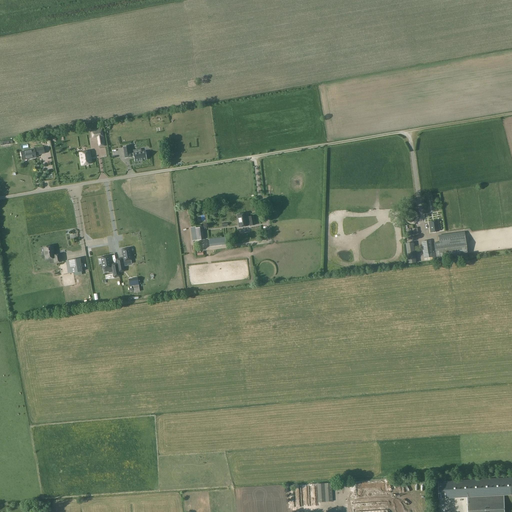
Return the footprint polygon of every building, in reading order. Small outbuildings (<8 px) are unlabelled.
[(126,129),(127,137),(135,136),(135,134),(144,132),(144,134),(148,134),(147,126),(126,129)] [(102,129),(90,131),(91,137),(103,135),(102,129)] [(130,154),(129,146),(123,147),(124,159),(130,158),(130,157),(133,157),(134,162),(139,161),(139,162),(142,161),(146,160),(145,152),(141,152),(140,149),(133,151),(133,154),(130,154)] [(36,149),(34,149),(21,152),(22,160),(36,158),(36,157),(38,156),(38,155),(45,154),(43,147),(36,149)] [(78,151),(51,155),(53,172),(81,168),(78,151)] [(79,152),(81,164),(91,163),(89,151),(79,152)] [(248,217),(248,218),(246,218),(245,214),(237,215),(239,227),(247,226),(247,225),(249,225),(250,226),(255,225),(253,216),(248,217)] [(439,231),(437,221),(428,222),(430,233),(439,231)] [(205,240),(204,227),(195,229),(197,241),(205,240)] [(467,255),(464,232),(438,235),(439,243),(434,243),(436,259),(467,255)] [(431,240),(421,242),(423,255),(433,253),(431,240)] [(53,246),(44,247),(46,260),(54,258),(55,263),(62,262),(60,254),(54,255),(53,246)] [(118,263),(119,272),(125,271),(123,261),(125,261),(133,260),(131,248),(123,249),(124,258),(123,259),(123,258),(117,259),(118,263)] [(119,272),(118,263),(112,264),(111,265),(110,255),(102,257),(104,268),(112,267),(113,267),(114,277),(120,276),(119,272)] [(80,259),(66,261),(68,274),(82,272),(80,259)] [(127,289),(127,297),(136,297),(135,289),(127,289)] [(511,477),(438,482),(439,499),(467,497),(467,498),(502,496),(502,495),(511,494),(511,477)] [(332,483),(293,485),(294,508),(319,506),(318,503),(333,502),(332,483)] [(383,486),(349,488),(350,511),(355,511),(354,511),(384,511),(384,506),(379,506),(379,503),(384,503),(383,486)] [(467,498),(467,511),(504,511),(504,496),(502,496),(467,498)]
